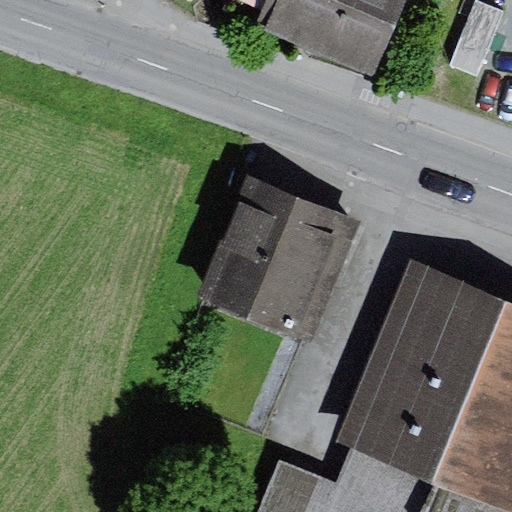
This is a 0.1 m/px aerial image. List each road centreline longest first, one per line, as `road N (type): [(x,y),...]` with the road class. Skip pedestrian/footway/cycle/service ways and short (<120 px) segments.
road 1 (primary): [(511,188),(0,7)]
road 2 (track): [(488,511),(335,453)]
